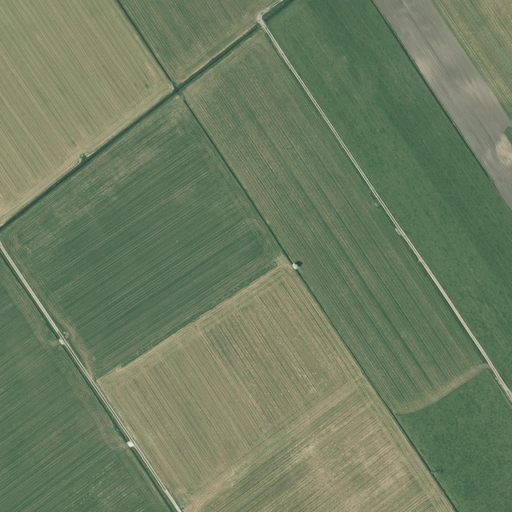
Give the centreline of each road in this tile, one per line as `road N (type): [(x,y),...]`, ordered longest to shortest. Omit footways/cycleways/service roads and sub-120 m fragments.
road 1 (track): [(511,399),(260,21),(277,0)]
road 2 (track): [(179,511),(0,246)]
